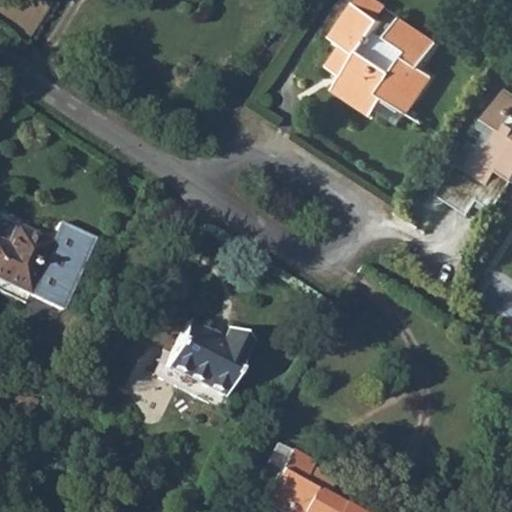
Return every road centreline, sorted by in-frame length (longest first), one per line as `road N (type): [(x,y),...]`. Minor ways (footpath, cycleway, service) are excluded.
road 1 (residential): [(193,183),(318,265),(346,256),(378,207),(262,139)]
road 2 (residential): [(0,63),(193,183)]
